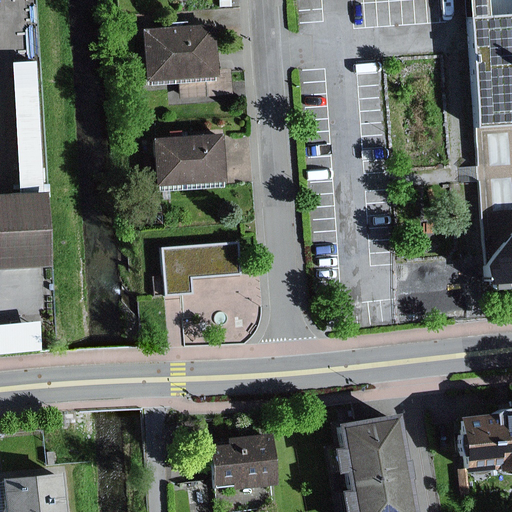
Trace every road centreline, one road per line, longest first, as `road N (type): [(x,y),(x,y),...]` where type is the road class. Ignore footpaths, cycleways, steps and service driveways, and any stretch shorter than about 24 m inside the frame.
road 1 (residential): [(268,0),(291,373)]
road 2 (unclassified): [(291,373),(511,346)]
road 3 (unclassified): [(153,378),(291,373)]
road 4 (residential): [(162,511),(153,378)]
